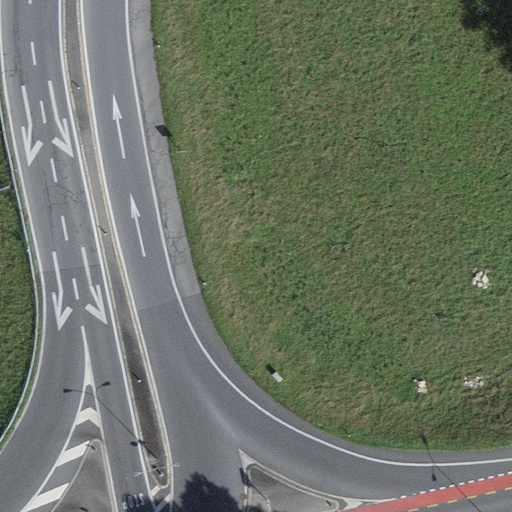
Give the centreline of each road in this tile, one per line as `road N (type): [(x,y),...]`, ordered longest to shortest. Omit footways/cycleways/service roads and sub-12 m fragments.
road 1 (trunk): [(511,495),(371,480),(304,458),(252,427),(177,357)]
road 2 (trunk): [(177,357),(129,178),(106,0)]
road 3 (trunk): [(35,0),(43,111),(84,289)]
road 4 (trunk): [(84,289),(110,350),(142,511)]
road 5 (trunk): [(84,289),(40,431),(0,488)]
road 6 (trunk): [(199,511),(199,455),(177,357)]
